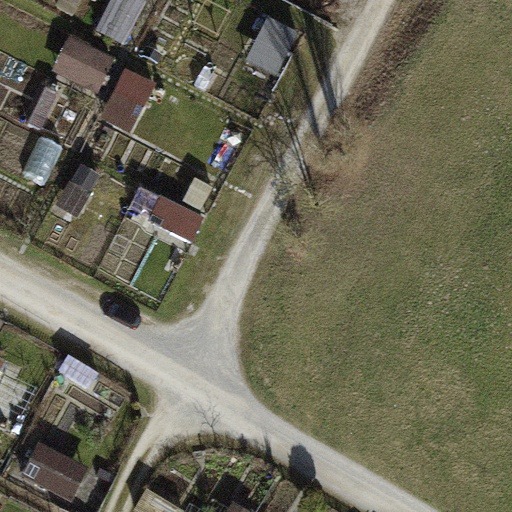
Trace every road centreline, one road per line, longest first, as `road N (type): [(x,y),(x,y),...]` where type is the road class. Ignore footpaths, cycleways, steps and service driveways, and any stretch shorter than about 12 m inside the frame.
road 1 (track): [(192,380),(247,252),(380,0)]
road 2 (track): [(408,511),(192,380)]
road 3 (track): [(192,380),(0,277)]
road 4 (track): [(192,380),(119,511)]
